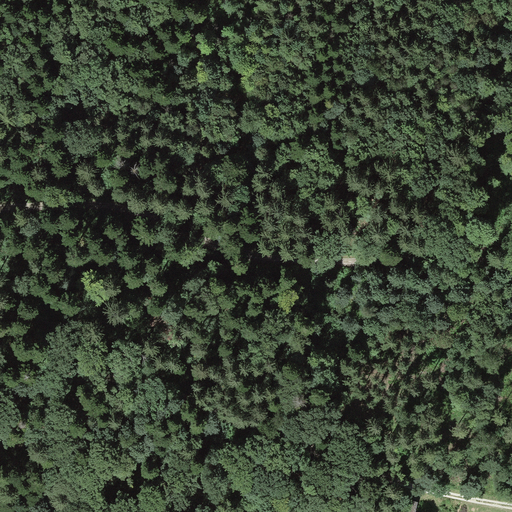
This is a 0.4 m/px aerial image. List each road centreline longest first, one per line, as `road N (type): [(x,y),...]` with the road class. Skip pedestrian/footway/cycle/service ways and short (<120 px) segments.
road 1 (track): [(0,369),(121,264),(155,248),(169,224),(399,127),(511,110)]
road 2 (track): [(0,385),(40,377),(153,384),(390,480),(511,505)]
road 3 (track): [(0,206),(127,208),(226,247),(314,259),(511,265)]
